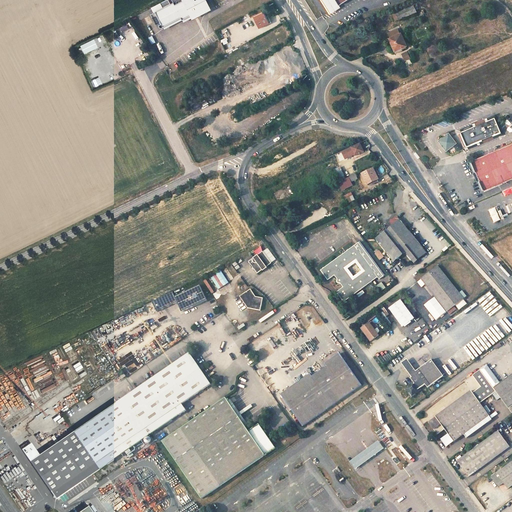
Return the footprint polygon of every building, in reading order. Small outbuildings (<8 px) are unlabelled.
[(173,0),(174,1),(151,12),(156,23),(161,20),(163,25),(182,16),(183,19),(192,14),(193,16),(198,14),(197,12),(210,6),(206,0),(173,0)] [(355,0),(337,0),(343,8),(355,0)] [(399,12),(402,19),(418,12),(415,5),(399,12)] [(210,6),(197,12),(198,14),(211,8),(210,6)] [(257,27),(267,23),(263,11),(252,15),(257,27)] [(396,30),(387,34),(389,39),(388,39),(393,51),(404,46),(399,34),(398,34),(396,30)] [(94,39),(78,46),(81,53),(97,47),(94,39)] [(138,58),(142,63),(151,57),(147,51),(138,58)] [(403,53),(405,61),(411,59),(409,51),(403,53)] [(496,129),(494,122),(458,137),(465,151),(500,137),(498,128),(496,129)] [(455,147),(448,137),(438,145),(446,154),(455,147)] [(364,151),(360,143),(343,151),(346,158),(355,154),(356,155),(364,151)] [(482,192),(511,179),(511,146),(471,164),(482,192)] [(468,164),(479,193),(482,192),(471,164),(468,164)] [(340,166),(334,169),(338,177),(344,174),(340,166)] [(374,167),(361,173),(366,184),(379,178),(374,167)] [(343,188),(353,184),(352,181),(358,178),(356,174),(342,180),(339,181),(343,188)] [(353,192),(345,196),(348,204),(356,201),(353,192)] [(490,209),(495,222),(504,218),(501,210),(498,211),(497,207),(490,209)] [(412,265),(425,255),(404,229),(392,238),(386,232),(374,241),(392,263),(404,254),(412,265)] [(326,280),(331,277),(332,279),(332,284),(337,286),(338,287),(334,291),(341,301),(374,277),(370,271),(372,270),(357,250),(355,251),(351,245),(318,269),(326,280)] [(270,264),(262,253),(248,263),(256,274),(261,271),(262,272),(266,269),(266,268),(270,264)] [(459,299),(433,268),(419,280),(444,311),(459,299)] [(207,300),(200,285),(174,297),(181,312),(197,305),(196,304),(201,302),(201,303),(207,300)] [(255,296),(250,289),(240,296),(247,308),(260,310),(263,298),(255,296)] [(158,308),(165,305),(164,301),(173,298),(171,294),(155,300),(158,308)] [(414,319),(400,300),(388,309),(402,327),(414,319)] [(376,337),(367,324),(359,330),(368,343),(376,337)] [(167,337),(174,333),(171,328),(164,332),(167,337)] [(72,349),(66,352),(69,358),(75,355),(72,349)] [(149,435),(185,410),(181,404),(210,384),(188,353),(124,397),(149,435)] [(361,388),(339,357),(325,366),(326,368),(311,378),(309,377),(280,396),(303,428),(361,388)] [(443,378),(430,361),(410,376),(405,380),(410,387),(408,389),(414,397),(422,391),(421,390),(427,387),(428,389),(443,378)] [(410,376),(402,364),(397,368),(405,380),(410,376)] [(71,365),(64,369),(71,383),(78,380),(71,365)] [(508,409),(511,406),(511,375),(499,385),(485,366),(480,370),(481,372),(491,386),(508,409)] [(469,380),(479,395),(491,386),(481,372),(469,380)] [(460,398),(429,421),(434,428),(440,423),(445,429),(470,411),(482,402),(466,380),(462,383),(470,394),(462,400),(460,398)] [(73,432),(98,470),(149,435),(124,397),(73,432)] [(181,429),(219,485),(274,449),(257,424),(247,430),(226,399),(181,429)] [(447,446),(478,423),(470,411),(445,429),(449,434),(442,439),(447,446)] [(163,441),(201,497),(219,485),(181,429),(163,441)] [(55,499),(98,470),(73,432),(30,462),(55,499)] [(510,448),(499,433),(458,463),(469,478),(510,448)] [(29,445),(21,450),(30,462),(37,457),(29,445)] [(511,461),(490,477),(496,486),(500,483),(504,489),(511,483),(511,461)]
